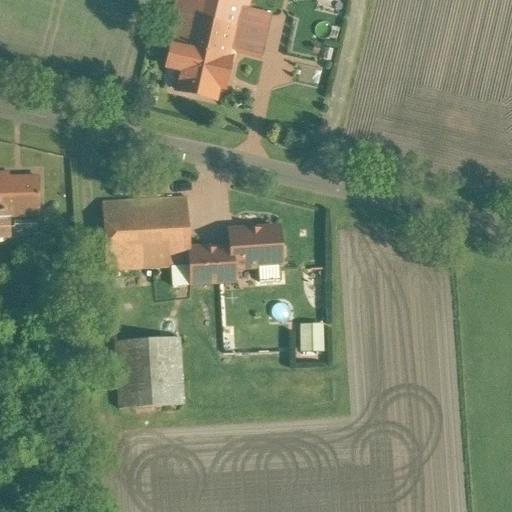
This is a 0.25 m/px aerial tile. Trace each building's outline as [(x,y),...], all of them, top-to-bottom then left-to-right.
[(245,6),(246,0),(177,0),(162,67),(186,73),(218,80),(227,82),(235,48),(245,6)] [(271,12),(245,6),(235,48),(261,54),(271,12)] [(218,80),(186,73),(181,97),(212,104),(218,80)] [(33,175),(0,174),(0,216),(33,216),(33,175)] [(183,198),(103,203),(106,269),(187,264),(183,198)] [(284,222),(230,225),(231,247),(232,270),(286,268),(284,222)] [(232,270),(231,247),(189,250),(192,287),(234,284),(232,270)] [(301,324),(302,352),(325,351),(324,323),(301,324)] [(181,341),(117,342),(118,401),(182,401),(181,341)]
